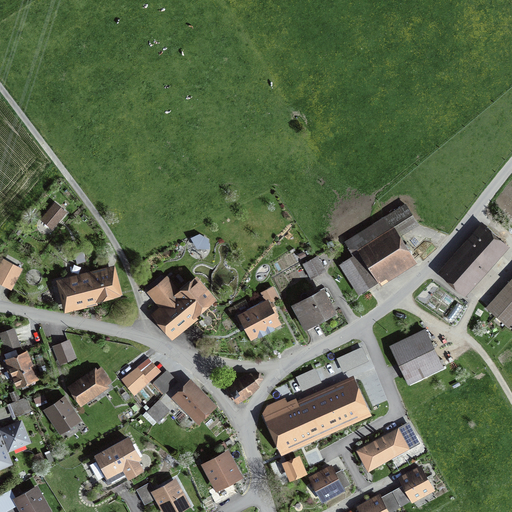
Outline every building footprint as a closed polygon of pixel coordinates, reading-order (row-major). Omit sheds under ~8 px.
[(64,213),(54,205),(43,219),(53,227),(64,213)] [(425,224),(417,213),(398,225),(393,217),(348,245),(355,256),(342,264),(362,295),(383,282),(385,285),(422,261),(406,236),(425,224)] [(506,248),(482,227),(441,273),(465,294),(506,248)] [(311,278),(327,271),(320,254),(304,260),(311,278)] [(19,270),(3,262),(0,268),(0,282),(10,288),(19,270)] [(68,312),(126,296),(118,264),(59,280),(68,312)] [(221,300),(200,275),(183,289),(170,274),(150,292),(165,310),(156,318),(175,340),(221,300)] [(511,281),(489,308),(508,325),(511,320),(511,281)] [(255,339),(286,323),(275,302),(284,298),(278,285),(264,292),(267,299),(241,312),(255,339)] [(329,285),(294,304),(308,330),(325,321),(326,324),(345,314),(329,285)] [(18,327),(2,333),(9,351),(25,345),(18,327)] [(410,383),(441,367),(424,333),(392,348),(410,383)] [(69,342),(54,348),(60,364),(75,358),(69,342)] [(343,369),(369,361),(365,346),(338,354),(343,369)] [(19,389),(42,379),(30,349),(7,359),(19,389)] [(124,380),(135,393),(159,372),(148,359),(124,380)] [(294,375),(301,391),(309,388),(310,391),(325,385),(317,366),(294,375)] [(252,367),(227,383),(238,400),(263,384),(252,367)] [(81,404),(105,387),(95,372),(70,388),(81,404)] [(176,382),(167,372),(155,382),(164,392),(176,382)] [(283,454),(369,416),(352,377),(266,415),(283,454)] [(175,399),(198,422),(214,406),(191,383),(175,399)] [(26,396),(8,402),(13,416),(32,409),(26,396)] [(159,396),(146,410),(158,421),(171,407),(159,396)] [(61,433),(79,421),(64,399),(46,411),(61,433)] [(29,442),(21,422),(0,429),(0,431),(2,436),(8,451),(29,442)] [(408,449),(398,430),(358,452),(369,470),(408,449)] [(0,468),(13,464),(8,451),(2,436),(0,436),(0,468)] [(146,460),(133,436),(98,455),(112,479),(126,472),(131,481),(148,471),(143,462),(146,460)] [(240,477),(228,453),(204,466),(217,490),(240,477)] [(299,454),(284,460),(290,477),(306,471),(299,454)] [(322,501),(343,490),(331,467),(310,479),(322,501)] [(433,490),(420,468),(400,479),(413,501),(433,490)] [(153,491),(165,511),(184,511),(194,506),(178,477),(153,491)] [(23,511),(53,511),(54,511),(40,483),(15,495),(23,511)] [(387,511),(379,497),(359,507),(361,511),(387,511)]
